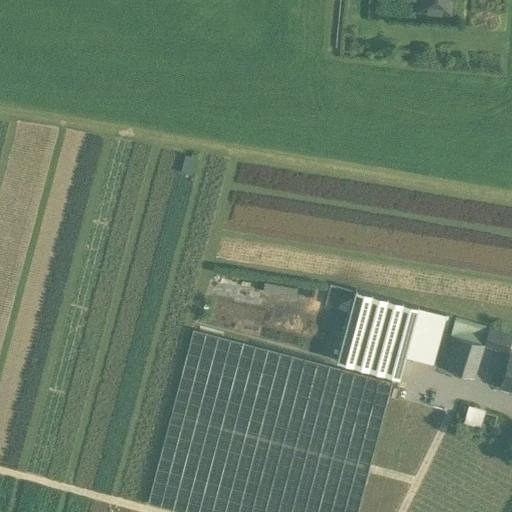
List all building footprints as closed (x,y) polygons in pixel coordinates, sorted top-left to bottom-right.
[(416,0),(416,8),(449,10),(449,0),(416,0)] [(355,289),(336,360),(398,377),(408,340),(417,306),(355,289)] [(214,301),(209,319),(293,343),(298,324),(214,301)] [(511,340),(511,331),(487,324),(482,341),(484,342),(483,346),(508,353),(511,340)] [(179,511),(356,511),(391,381),(192,329),(146,503),(179,511)] [(435,365),(474,376),(483,346),(484,342),(482,341),(445,332),(435,365)] [(508,353),(499,385),(511,389),(511,350),(510,349),(508,353)] [(464,403),(461,419),(477,422),(480,406),(464,403)]
